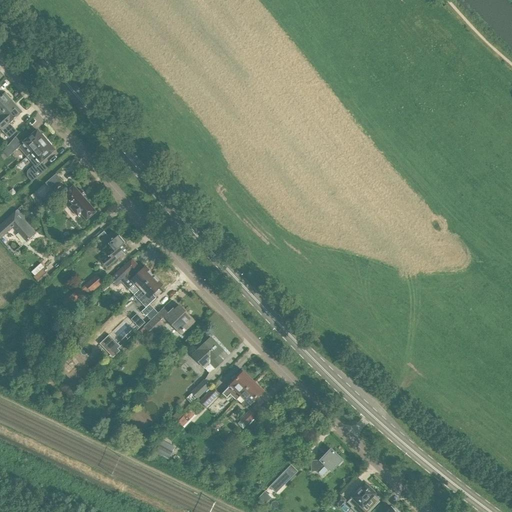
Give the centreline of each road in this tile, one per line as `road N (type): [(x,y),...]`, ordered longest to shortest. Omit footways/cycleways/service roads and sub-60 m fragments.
road 1 (secondary): [(491,511),(338,384),(0,11)]
road 2 (unclassified): [(425,511),(229,316),(0,58)]
